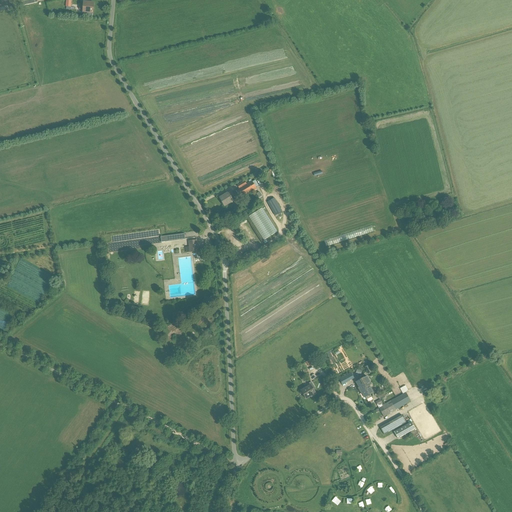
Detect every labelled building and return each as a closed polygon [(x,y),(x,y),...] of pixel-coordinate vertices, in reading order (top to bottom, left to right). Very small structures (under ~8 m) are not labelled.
[(83,12),(93,13),(94,3),(83,2),(83,5),(80,5),(79,10),(83,10),(83,12)] [(252,181),(236,191),(240,199),(257,189),(252,181)] [(233,201),(232,199),(234,197),(231,191),(228,193),(220,198),(225,206),(233,201)] [(282,211),(274,198),(273,199),(272,198),(267,201),(268,202),(267,202),(274,215),(282,211)] [(264,240),(277,232),(262,208),(249,217),(264,240)] [(161,237),(161,243),(185,240),(185,234),(161,237)] [(198,251),(198,248),(197,240),(188,241),(189,252),(198,251)] [(317,362),(316,360),(315,357),(306,361),(308,366),(317,362)] [(363,362),(370,375),(375,371),(368,359),(363,362)] [(361,393),(362,393),(365,397),(366,397),(367,400),(372,397),(370,395),(373,393),(369,386),(371,385),(367,377),(356,382),(358,385),(359,385),(360,387),(359,388),(361,393)] [(311,396),(311,397),(316,394),(313,388),(315,387),(312,382),(307,385),(308,387),(301,391),(306,399),(311,396)] [(401,393),(407,390),(404,385),(398,388),(401,393)] [(380,403),(377,405),(384,416),(386,415),(411,402),(406,393),(396,398),(382,406),(380,403)] [(406,422),(402,415),(389,422),(393,430),(406,422)] [(389,422),(380,427),(384,435),(393,430),(389,422)] [(411,422),(394,432),(398,439),(415,429),(411,422)]
